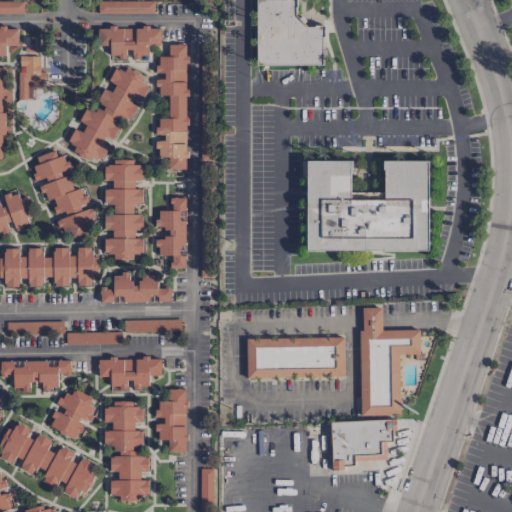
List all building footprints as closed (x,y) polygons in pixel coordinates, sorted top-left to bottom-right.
[(97,14),(153,13),(153,0),(97,2),(97,14)] [(323,66),(323,26),(297,26),(297,0),(256,0),(256,65),(323,66)] [(0,13),(23,14),(23,1),(0,1),(0,13)] [(160,27),(98,28),(98,45),(109,45),(109,54),(117,54),(117,59),(126,59),(126,50),(131,50),(131,59),(140,59),(140,56),(148,56),(148,45),(160,45),(160,27)] [(17,28),(0,28),(0,56),(5,56),(5,46),(17,46),(17,28)] [(185,170),(186,44),(168,44),(168,56),(156,56),(156,73),(163,73),(163,79),(156,79),(156,95),(168,95),(167,119),(156,118),(156,135),(163,135),(163,141),(154,141),(154,157),(167,157),(167,169),(185,170)] [(44,67),(38,67),(38,56),(17,56),(18,99),(34,99),(34,90),(44,90),(44,67)] [(149,87),(142,82),(142,77),(126,66),(124,70),(114,68),(106,81),(114,86),(111,90),(103,89),(96,100),(94,110),(85,109),(77,120),(84,125),(83,131),(73,130),(66,141),(74,146),(73,151),(89,162),(91,157),(101,159),(108,147),(112,139),(117,130),(119,117),(130,118),(134,97),(141,98),(149,87)] [(199,160),(212,160),(213,105),(201,104),(199,160)] [(80,234),(92,227),(93,211),(92,209),(76,209),(87,202),(80,189),(71,189),(72,176),(57,175),(69,168),(69,167),(63,156),(57,156),(53,149),(36,158),(36,164),(33,166),(32,177),(34,180),(48,180),(39,185),(39,193),(42,193),(46,200),(53,200),(53,213),(68,214),(55,221),(62,233),(80,234)] [(143,163),(117,159),(104,166),(102,179),(112,181),(110,189),(105,188),(102,203),(115,205),(113,215),(104,214),(101,229),(112,231),(111,239),(104,238),(101,253),(111,254),(113,258),(126,261),(140,252),(143,239),(133,238),(134,229),(141,230),(143,215),(132,214),(133,207),(141,202),(143,190),(133,188),(134,183),(141,179),(143,163)] [(427,251),(428,161),(383,160),(383,193),(366,193),(366,200),(350,200),(350,160),(306,160),(305,250),(427,251)] [(0,232),(1,235),(12,231),(29,225),(26,217),(33,215),(26,196),(19,199),(16,190),(0,195),(0,232)] [(185,268),(184,197),(170,197),(170,211),(155,211),(155,227),(163,227),(163,238),(155,238),(155,256),(170,256),(170,268),(185,268)] [(199,278),(211,278),(212,221),(200,221),(199,278)] [(3,248),(3,258),(0,258),(0,282),(0,287),(19,287),(19,279),(27,278),(27,287),(43,287),(43,277),(53,277),(53,287),(68,287),(68,278),(76,278),(76,286),(95,286),(94,247),(76,247),(76,255),(67,255),(67,247),(52,247),(52,257),(42,257),(42,247),(26,248),(26,256),(18,256),(18,248),(3,248)] [(99,302),(170,303),(170,286),(157,286),(157,275),(139,274),(139,286),(129,286),(129,273),(112,273),(112,288),(99,288),(99,302)] [(419,330),(381,330),(381,307),(359,308),(360,416),(399,415),(398,354),(419,354),(419,330)] [(344,377),(343,337),(245,339),(246,379),(344,377)] [(160,358),(97,358),(97,377),(109,377),(109,388),(125,388),(125,380),(132,380),(132,390),(139,390),(139,386),(148,386),(148,376),(160,376),(160,358)] [(0,362),(0,376),(12,376),(12,388),(21,387),(21,392),(30,392),(30,377),(39,377),(40,389),(57,389),(57,376),(70,376),(70,360),(55,360),(55,361),(0,362)] [(45,424),(75,440),(84,423),(87,424),(95,409),(88,405),(91,398),(73,389),(70,395),(63,391),(54,407),(45,424)] [(153,440),(167,440),(167,451),(185,451),(185,389),(167,389),(167,401),(153,401),(153,418),(162,418),(162,423),(153,423),(153,440)] [(142,409),(115,398),(111,407),(103,407),(102,419),(111,423),(111,430),(103,430),(103,444),(112,448),(111,457),(109,457),(109,471),(117,472),(117,480),(109,480),(108,494),(127,501),(137,502),(139,495),(147,496),(148,480),(139,480),(140,472),(147,472),(148,457),(141,446),(142,431),(134,431),(134,422),(141,422),(142,409)] [(386,460),(386,442),(393,442),(392,430),(396,430),(396,419),(330,422),(332,471),(352,470),(352,462),(386,460)] [(94,463),(81,458),(74,453),(59,446),(55,454),(47,450),(51,440),(37,434),(30,429),(16,423),(2,437),(0,441),(0,445),(2,447),(0,452),(0,458),(10,463),(17,457),(21,461),(18,469),(31,475),(38,468),(46,471),(41,481),(55,487),(58,481),(65,484),(61,492),(75,498),(90,483),(93,476),(90,472),(94,463)] [(200,468),(199,511),(211,511),(212,468),(200,468)] [(0,511),(10,510),(7,493),(0,494),(0,487),(4,487),(0,472),(0,471),(0,511)]
